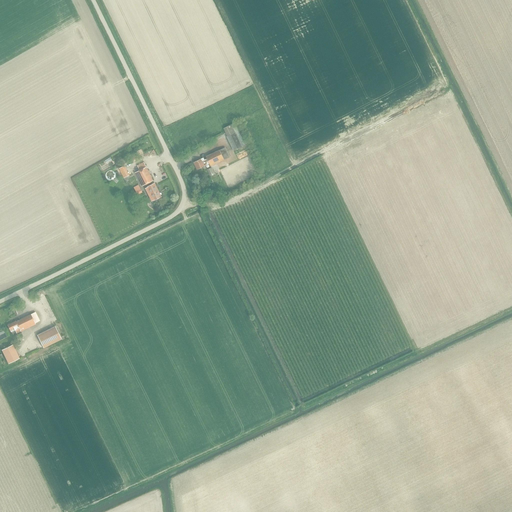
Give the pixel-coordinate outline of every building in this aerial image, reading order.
[(226,136),(233,151),(245,144),(234,123),(223,128),(227,136),(226,136)] [(209,163),(211,166),(229,157),(225,147),(206,157),(207,159),(202,161),(201,159),(194,163),(197,169),(204,166),(209,163)] [(135,173),(142,186),(153,180),(144,162),(137,165),(140,170),(135,173)] [(124,166),(119,168),(123,177),(125,181),(130,179),(128,175),(124,166)] [(154,183),(145,188),(152,201),(153,200),(154,201),(161,197),(155,185),(154,183)] [(47,293),(43,296),(49,308),(54,306),(47,293)] [(35,324),(35,323),(39,321),(35,312),(15,323),(15,322),(9,325),(13,332),(19,329),(21,331),(35,324)] [(49,325),(35,332),(40,342),(54,335),(49,325)] [(2,350),(8,364),(19,359),(13,345),(2,350)]
